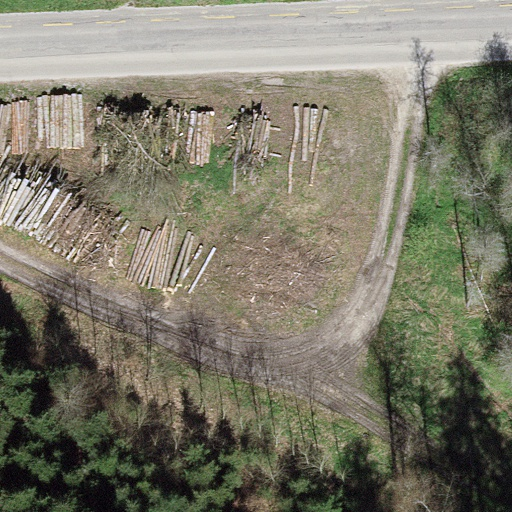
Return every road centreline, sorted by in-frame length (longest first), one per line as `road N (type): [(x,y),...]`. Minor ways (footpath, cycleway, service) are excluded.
road 1 (track): [(0,252),(511,492)]
road 2 (unclassified): [(511,32),(0,54)]
road 3 (track): [(427,36),(390,278),(361,371),(337,413)]
